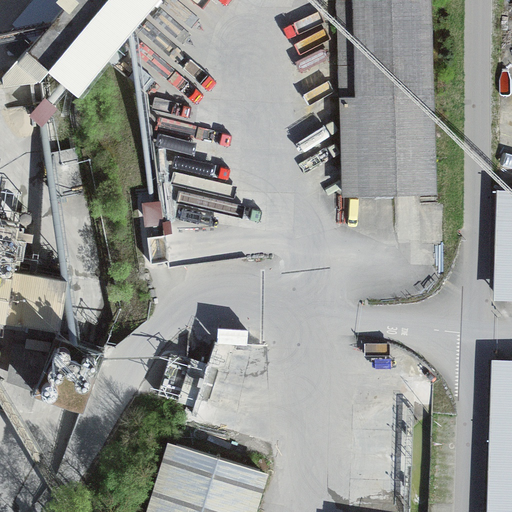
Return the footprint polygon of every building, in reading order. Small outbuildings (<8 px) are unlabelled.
[(37,81),(49,67),(78,92),(106,59),(113,66),(138,37),(130,30),(156,0),(68,0),(2,76),(3,85),(37,81)] [(344,193),(434,191),(428,0),(342,0),(339,0),(344,193)] [(74,148),(49,153),(57,197),(83,192),(74,148)] [(511,194),(500,194),(496,304),(511,304),(511,194)] [(148,235),(164,235),(163,212),(147,213),(148,235)] [(82,408),(102,352),(55,334),(59,327),(67,277),(12,269),(16,235),(0,232),(0,314),(5,315),(3,327),(25,330),(17,374),(38,381),(35,391),(82,408)] [(0,354),(5,355),(9,331),(0,329),(0,354)] [(511,511),(511,365),(493,365),(487,511),(511,511)] [(204,367),(164,369),(166,403),(206,401),(204,367)] [(246,511),(259,469),(176,443),(154,511),(246,511)]
